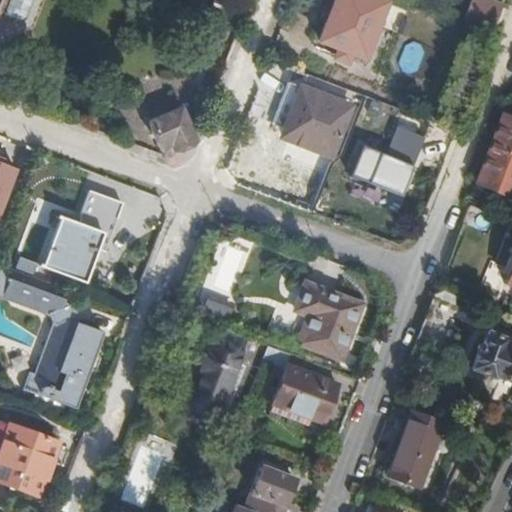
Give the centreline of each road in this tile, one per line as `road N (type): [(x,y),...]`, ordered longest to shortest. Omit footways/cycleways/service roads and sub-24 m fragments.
road 1 (residential): [(76,511),(195,192)]
road 2 (residential): [(424,278),(511,40)]
road 3 (residential): [(327,511),(424,278)]
road 4 (residential): [(195,192),(424,278)]
road 5 (residential): [(0,117),(195,192)]
road 6 (residential): [(195,192),(267,0)]
